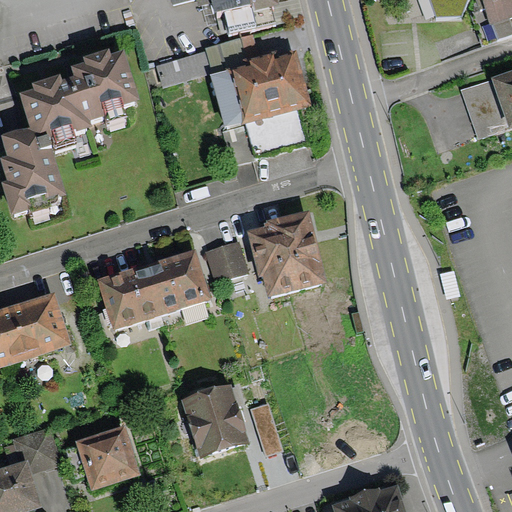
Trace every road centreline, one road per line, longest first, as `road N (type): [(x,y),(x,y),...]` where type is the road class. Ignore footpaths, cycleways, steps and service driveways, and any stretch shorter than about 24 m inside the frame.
road 1 (residential): [(363,157),(0,273)]
road 2 (primary): [(437,447),(363,157)]
road 3 (residential): [(437,447),(230,511)]
road 4 (unknown): [(350,103),(511,53)]
road 5 (primary): [(363,157),(325,0)]
